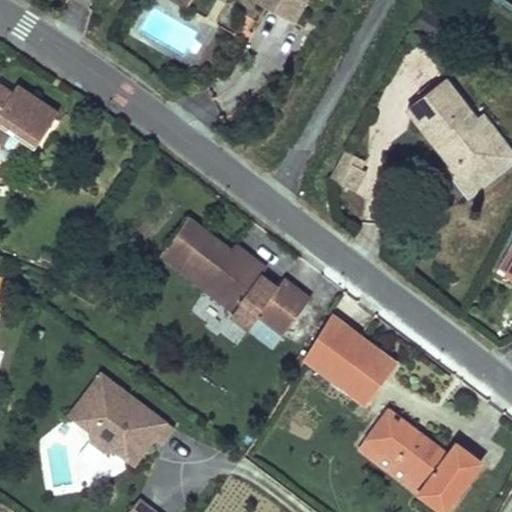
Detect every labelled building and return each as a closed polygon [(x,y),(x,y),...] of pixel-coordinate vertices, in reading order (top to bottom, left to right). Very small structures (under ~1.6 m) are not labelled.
[(194,0),(162,0),(161,2),(187,15),(194,0)] [(259,0),(258,3),(270,10),(275,0),(259,0)] [(275,0),(270,10),(301,27),(316,0),(275,0)] [(470,110),(441,73),(404,102),(449,160),(444,163),(465,190),(489,172),(481,162),(495,151),(481,132),(491,124),(477,105),(470,110)] [(0,126),(29,147),(50,117),(13,90),(8,98),(0,92),(0,126)] [(511,153),(511,150),(491,124),(481,132),(495,151),(481,162),(489,172),(511,153)] [(366,162),(347,152),(332,179),(356,192),(367,174),(361,171),(366,162)] [(257,272),(225,249),(182,217),(161,247),(180,261),(236,301),(232,307),(226,315),(245,329),(248,326),(273,344),(306,298),(279,278),(275,284),(257,272)] [(225,249),(257,272),(262,266),(229,242),(225,249)] [(176,267),(180,261),(161,247),(156,253),(176,267)] [(232,307),(236,301),(180,261),(176,267),(232,307)] [(395,361),(328,312),(300,357),(363,403),(395,361)] [(155,443),(166,427),(94,375),(63,418),(84,433),(86,444),(100,453),(110,451),(129,465),(145,444),(140,441),(145,435),(149,438),(155,443)] [(383,404),(361,435),(385,453),(376,465),(439,511),(477,459),(451,440),(445,449),(383,404)] [(145,444),(149,438),(145,435),(140,441),(145,444)] [(385,453),(361,435),(352,447),(376,465),(385,453)] [(152,511),(135,499),(126,511),(152,511)]
